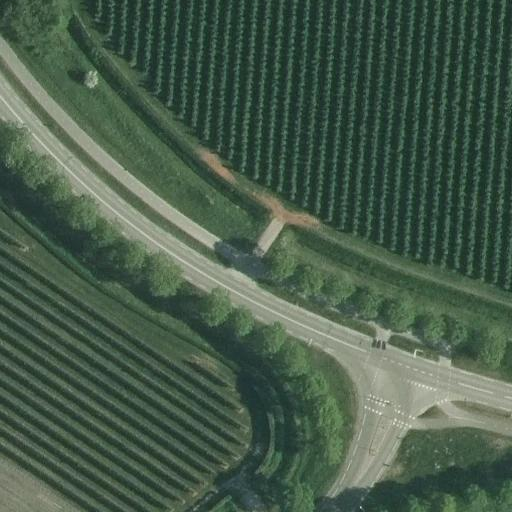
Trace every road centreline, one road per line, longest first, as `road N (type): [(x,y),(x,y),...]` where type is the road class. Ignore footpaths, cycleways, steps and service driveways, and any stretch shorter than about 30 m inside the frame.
road 1 (tertiary): [(403,365),(162,256),(113,219),(33,137),(0,90)]
road 2 (tertiary): [(331,511),(357,484),(403,365)]
